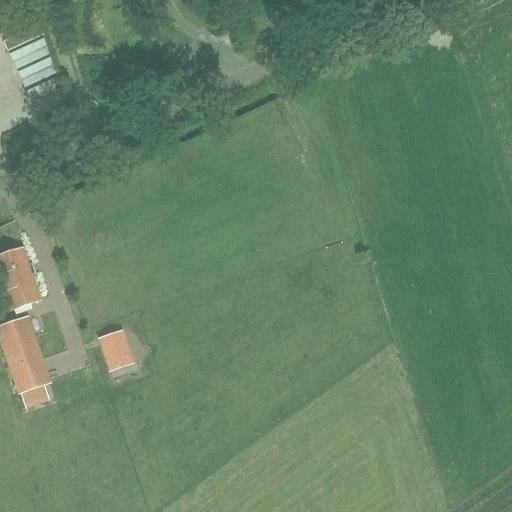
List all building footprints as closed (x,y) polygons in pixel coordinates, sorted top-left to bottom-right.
[(43,35),(39,26),(2,43),(7,52),(43,35)] [(0,284),(9,311),(39,300),(22,251),(0,258),(0,284)] [(22,320),(0,327),(0,346),(17,394),(44,385),(22,320)] [(121,333),(100,340),(110,370),(131,362),(121,333)] [(33,412),(58,402),(52,388),(28,398),(33,412)]
